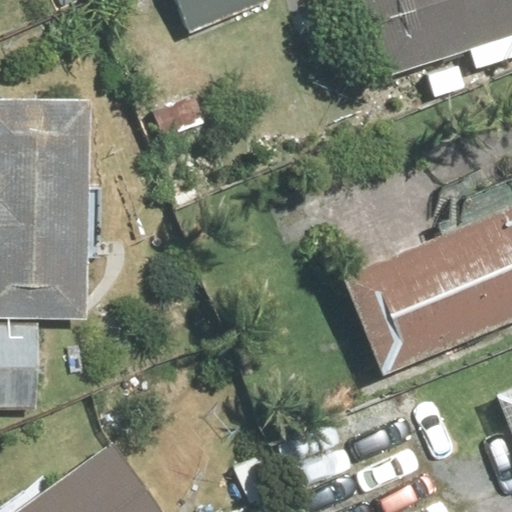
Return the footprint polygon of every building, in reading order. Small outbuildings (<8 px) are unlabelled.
[(167,0),(182,34),(264,0),(167,0)] [(511,0),(350,0),(374,74),(511,32),(511,0)] [(139,107),(153,139),(201,118),(186,85),(139,107)] [(77,97),(0,96),(0,316),(75,317),(77,97)] [(511,195),(327,272),(368,370),(511,310),(511,195)] [(34,323),(0,322),(0,407),(31,408),(34,323)] [(151,511),(98,439),(0,509),(0,511),(151,511)]
